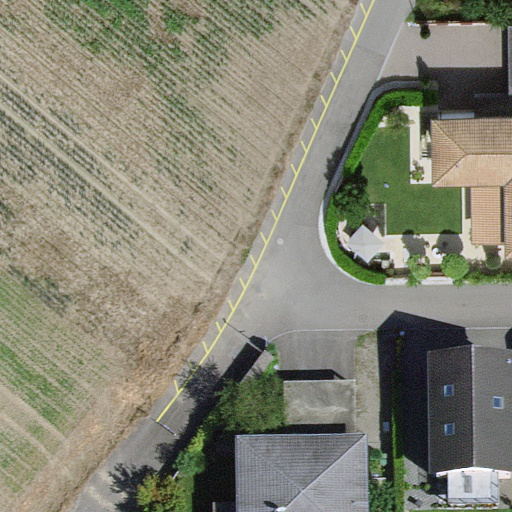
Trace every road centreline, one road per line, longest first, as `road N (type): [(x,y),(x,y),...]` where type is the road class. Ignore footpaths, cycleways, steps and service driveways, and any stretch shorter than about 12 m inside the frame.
road 1 (residential): [(265,265),(393,0)]
road 2 (residential): [(104,511),(265,265)]
road 3 (residential): [(265,265),(328,308),(511,306)]
